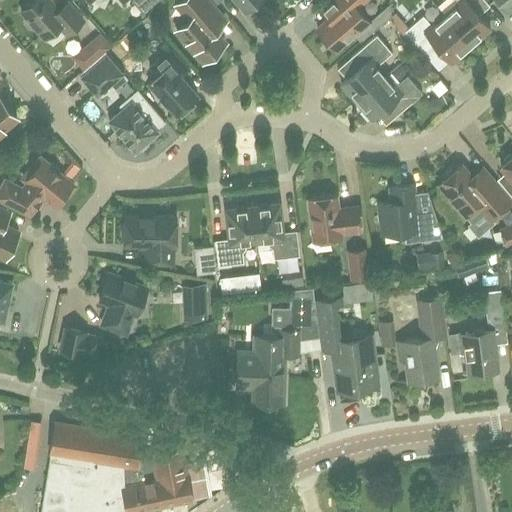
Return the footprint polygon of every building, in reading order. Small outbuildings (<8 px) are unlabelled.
[(32,0),(20,12),(43,39),(58,26),(66,35),(82,21),(66,3),(57,11),(46,0),(32,0)] [(226,20),(212,4),(208,0),(180,0),(175,5),(188,19),(176,30),(202,61),(224,42),(215,31),(226,20)] [(257,0),(213,0),(216,3),(219,0),(234,0),(245,11),(257,0)] [(335,50),(368,21),(356,7),(364,0),(329,0),(319,9),(328,19),(316,28),(335,50)] [(444,14),(471,45),(490,28),(473,8),(482,0),(454,0),(457,3),(444,14)] [(511,9),(511,0),(497,0),(508,12),(511,9)] [(471,45),(444,14),(431,25),(423,16),(405,31),(423,51),(434,42),(451,62),(471,45)] [(92,63),(112,47),(101,34),(81,50),(92,63)] [(387,74),(378,64),(391,52),(376,34),(350,57),(357,65),(357,69),(340,83),(355,101),(387,74)] [(136,51),(124,37),(107,52),(119,66),(136,51)] [(147,84),(155,93),(155,96),(160,102),(163,103),(175,116),(177,113),(181,114),(187,109),(187,105),(196,97),(179,78),(188,70),(170,49),(148,67),(156,76),(147,84)] [(121,74),(114,67),(105,56),(80,77),(96,96),(121,74)] [(387,74),(355,101),(370,119),(389,102),(398,113),(422,93),(407,75),(396,84),(387,74)] [(155,130),(163,122),(137,91),(128,98),(122,103),(124,106),(107,120),(133,151),(135,150),(140,150),(146,145),(146,140),(156,132),(155,130)] [(0,131),(15,119),(0,100),(0,131)] [(511,154),(509,154),(504,159),(504,162),(501,165),(511,177),(511,193),(511,195),(511,196),(511,154)] [(25,183),(21,189),(4,180),(0,186),(0,200),(28,215),(41,200),(46,199),(56,208),(63,199),(60,197),(71,184),(58,174),(57,171),(53,168),(50,167),(41,160),(33,170),(30,168),(21,179),(24,181),(23,181),(25,183)] [(466,214),(477,204),(489,219),(510,201),(481,168),(471,177),(460,165),(439,183),(466,214)] [(433,210),(416,212),(413,185),(390,188),(391,202),(379,203),(382,233),(403,231),(405,242),(442,238),(433,210)] [(313,240),(341,237),(340,231),(361,229),(358,205),(337,207),(336,194),(308,198),(313,240)] [(277,204),(251,207),(255,242),(267,241),(267,246),(271,249),(272,259),(296,256),(294,232),(280,234),(277,204)] [(255,242),(251,207),(224,211),(227,240),(214,242),(217,265),(241,263),(240,253),(243,249),(242,244),(255,242)] [(0,222),(5,212),(0,209),(0,255),(3,258),(9,247),(14,245),(16,240),(15,235),(17,232),(0,223),(0,222)] [(151,216),(151,213),(139,213),(139,216),(124,216),(123,245),(141,246),(141,245),(143,245),(145,248),(145,250),(145,249),(144,264),(171,264),(171,246),(172,246),(173,235),(168,235),(168,219),(173,220),(173,217),(151,216)] [(511,225),(501,229),(506,244),(511,241),(511,225)] [(348,250),(349,261),(351,278),(367,276),(364,249),(348,250)] [(443,253),(429,255),(431,270),(445,268),(443,253)] [(466,263),(468,275),(486,272),(484,259),(466,263)] [(108,304),(100,325),(124,334),(132,313),(135,314),(145,287),(107,273),(97,300),(108,304)] [(222,294),(260,289),(259,274),(221,279),(222,294)] [(286,278),(288,288),(308,284),(306,274),(286,278)] [(0,321),(1,321),(8,289),(9,286),(0,283),(0,321)] [(206,318),(205,283),(181,284),(182,319),(206,318)] [(253,348),(253,352),(238,352),(237,386),(253,388),(253,403),(283,403),(285,354),(300,355),(300,338),(319,336),(314,301),(313,289),(294,290),(293,308),(272,308),(272,325),(280,326),(279,337),(255,336),(255,348),(253,348)] [(504,326),(503,318),(499,289),(487,291),(483,291),(488,329),(492,328),(504,326)] [(251,328),(254,295),(235,294),(232,327),(251,328)] [(416,300),(419,320),(421,337),(433,336),(444,334),(442,325),(439,297),(416,300)] [(335,298),(314,301),(319,336),(320,349),(333,347),(338,389),(376,384),(370,339),(340,343),(339,337),(340,337),(335,298)] [(99,338),(83,334),(84,332),(64,328),(59,351),(79,355),(79,353),(95,357),(99,338)] [(463,373),(498,368),(492,328),(488,329),(457,333),(463,373)] [(438,376),(433,336),(421,337),(397,341),(402,380),(438,376)] [(190,499),(202,496),(209,491),(203,458),(183,462),(181,448),(149,454),(148,451),(138,453),(140,435),(55,421),(49,459),(59,461),(57,470),(48,469),(40,511),(180,511),(186,508),(184,502),(190,500),(190,499)]
